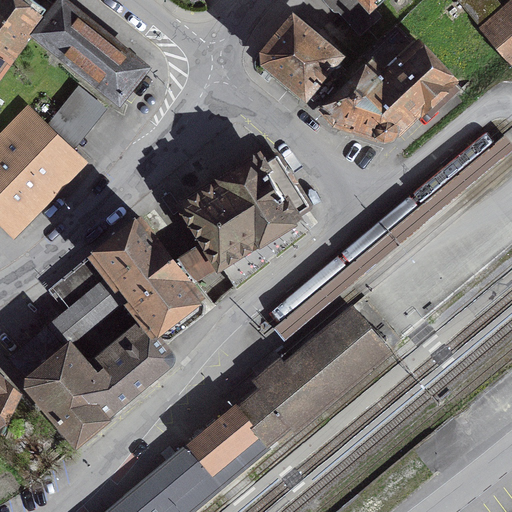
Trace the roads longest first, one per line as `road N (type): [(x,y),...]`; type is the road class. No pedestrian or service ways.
road 1 (residential): [(54,511),(235,313),(361,213),(216,51)]
road 2 (residential): [(0,290),(95,217),(158,143),(216,51)]
road 3 (residential): [(511,423),(400,511)]
